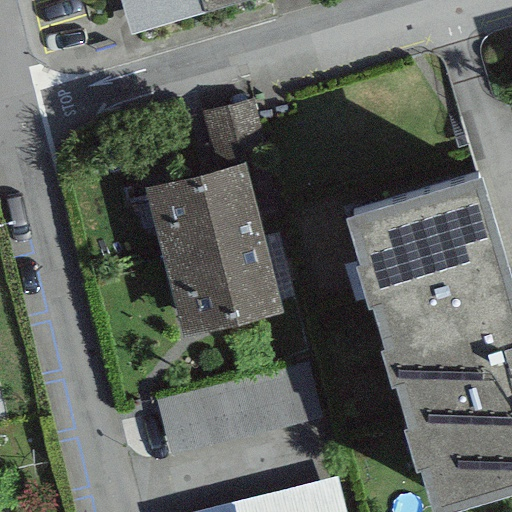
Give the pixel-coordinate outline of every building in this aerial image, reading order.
[(123,0),(132,28),(224,0),(123,0)] [(244,153),(145,179),(165,254),(264,229),(244,153)] [(347,192),(435,491),(511,468),(511,254),(482,153),(347,192)] [(264,229),(165,254),(184,326),(282,299),(264,229)] [(169,400),(181,448),(329,410),(317,362),(169,400)] [(347,511),(338,472),(176,511),(347,511)]
